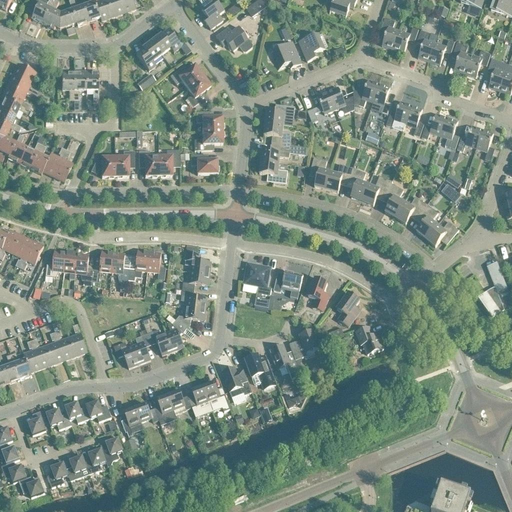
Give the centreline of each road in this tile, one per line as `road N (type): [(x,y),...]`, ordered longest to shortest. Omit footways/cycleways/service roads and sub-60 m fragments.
road 1 (residential): [(432,272),(402,246),(341,215),(236,193)]
road 2 (tertiary): [(414,287),(363,252),(233,214)]
road 3 (residential): [(393,304),(336,264),(230,244)]
road 4 (residential): [(236,193),(66,197)]
road 5 (residential): [(511,117),(359,59)]
road 6 (residential): [(230,244),(95,239),(94,216)]
road 7 (tertiary): [(233,214),(94,216)]
road 8 (residential): [(221,340),(211,358),(137,386),(106,388)]
road 9 (residential): [(245,107),(167,5)]
road 10 (residential): [(38,311),(60,302),(76,306),(106,388)]
road 11 (tertiary): [(474,398),(443,327),(414,287)]
road 12 (residential): [(97,443),(32,466),(12,412)]
road 13 (residential): [(245,107),(359,59)]
